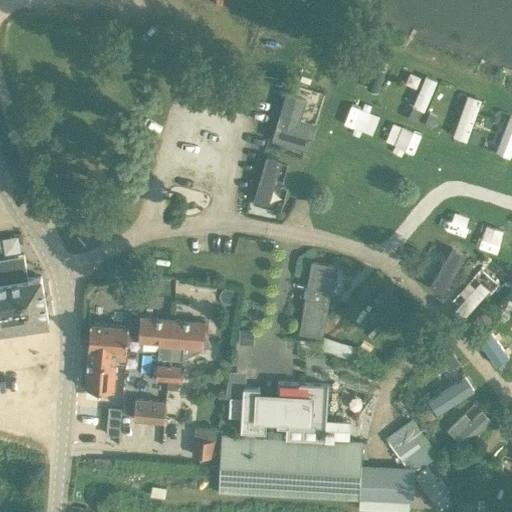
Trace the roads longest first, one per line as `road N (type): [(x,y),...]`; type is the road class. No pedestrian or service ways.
road 1 (tertiary): [(54,511),(63,271),(0,169)]
road 2 (track): [(0,81),(44,211),(40,236)]
road 3 (track): [(511,209),(449,191),(423,205),(380,256)]
road 4 (track): [(157,0),(0,5)]
